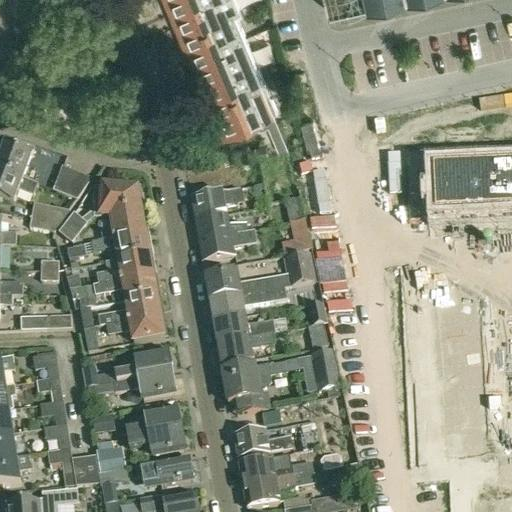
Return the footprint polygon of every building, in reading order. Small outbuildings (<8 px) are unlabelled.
[(167,0),(193,60),(225,135),(277,112),(266,85),(234,11),(240,8),(236,0),(167,0)] [(326,0),(329,13),(388,0),(326,0)] [(5,148),(0,161),(0,172),(23,181),(35,151),(20,146),(17,152),(5,148)] [(65,197),(74,174),(63,169),(54,193),(65,197)] [(511,170),(434,174),(436,220),(511,216),(511,170)] [(36,186),(23,181),(0,172),(0,199),(14,205),(18,195),(31,200),(36,186)] [(74,174),(65,197),(78,202),(92,181),(74,174)] [(142,198),(131,188),(126,188),(122,190),(120,190),(120,187),(106,186),(105,189),(103,189),(103,193),(95,192),(94,206),(97,206),(96,219),(112,221),(111,220),(115,216),(142,211),(141,208),(143,203),(142,198)] [(266,209),(262,189),(254,190),(259,210),(266,209)] [(243,207),(242,203),(240,193),(192,202),(196,223),(227,217),(226,210),(243,207)] [(32,219),(63,224),(70,214),(34,208),(32,219)] [(106,244),(146,237),(144,226),(146,221),(146,216),(142,213),(142,211),(115,216),(111,220),(112,221),(113,231),(104,233),(106,244)] [(305,224),(303,214),(290,217),(292,227),(305,224)] [(248,236),(248,235),(246,226),(229,229),(227,217),(196,223),(200,244),(248,236)] [(74,218),(65,229),(79,239),(87,229),(86,228),(74,218)] [(55,236),(63,224),(32,219),(30,232),(55,236)] [(2,236),(2,223),(0,223),(0,248),(1,249),(17,249),(17,236),(2,236)] [(297,257),(312,254),(305,224),(292,227),(297,257)] [(79,239),(65,229),(58,238),(72,248),(79,239)] [(203,266),(234,260),(233,251),(260,246),(258,233),(248,235),(248,236),(200,244),(203,266)] [(119,263),(150,257),(150,256),(152,252),(151,247),(147,243),(146,237),(106,244),(93,247),(95,256),(117,252),(119,263)] [(83,249),(66,252),(68,261),(84,258),(83,249)] [(100,287),(153,278),(152,272),(155,267),(154,262),(150,259),(150,257),(119,263),(107,265),(109,276),(99,278),(100,287)] [(289,290),(315,286),(310,257),(284,261),(289,290)] [(41,273),(58,273),(58,263),(41,263),(41,273)] [(0,286),(1,273),(0,273),(0,298),(23,299),(24,286),(0,286)] [(58,273),(41,273),(41,284),(58,284),(58,273)] [(259,295),(270,293),(268,282),(240,287),(238,276),(206,282),(210,304),(259,295)] [(79,277),(66,279),(69,293),(71,293),(81,291),(79,277)] [(475,277),(440,279),(441,302),(476,300),(475,277)] [(126,304),(157,298),(157,297),(159,292),(158,287),(155,284),(153,278),(100,287),(92,289),(94,298),(124,293),(126,304)] [(81,291),(71,293),(73,302),(80,300),(82,312),(89,311),(96,309),(94,298),(92,289),(81,291)] [(246,319),(244,309),(284,302),(283,291),(270,293),(259,295),(210,304),(214,325),(246,319)] [(23,299),(0,298),(0,310),(0,309),(13,310),(13,299),(23,299)] [(100,330),(108,328),(161,319),(160,313),(162,308),(161,303),(157,299),(157,298),(126,304),(128,315),(98,320),(100,330)] [(476,300),(441,302),(442,324),(477,322),(476,300)] [(324,306),(307,309),(311,329),(323,327),(328,326),(324,306)] [(84,332),(94,331),(90,312),(80,314),(84,332)] [(44,332),(72,331),(71,319),(44,320),(44,332)] [(161,319),(108,328),(109,337),(132,334),(134,345),(165,340),(164,338),(166,333),(166,328),(162,324),(161,319)] [(246,319),(214,325),(218,346),(272,336),(275,335),(273,322),(247,326),(246,319)] [(477,322),(442,324),(443,346),(478,344),(477,322)] [(311,329),(307,330),(312,353),(328,350),(323,327),(311,329)] [(94,331),(84,332),(88,356),(98,355),(94,331)] [(218,346),(222,368),(254,362),(251,351),(274,347),(272,336),(218,346)] [(478,344),(443,346),(444,368),(479,366),(478,344)] [(172,360),(169,359),(168,355),(136,361),(138,372),(111,377),(113,386),(172,376),(170,368),(173,366),(172,360)] [(333,355),(310,359),(316,394),(339,390),(333,355)] [(50,383),(60,381),(56,357),(33,361),(35,373),(48,371),(50,383)] [(0,390),(7,389),(5,377),(14,375),(11,360),(0,361),(0,390)] [(263,414),(259,392),(265,391),(271,385),(270,380),(286,377),(284,366),(270,369),(270,367),(256,370),(223,375),(229,406),(234,405),(237,419),(263,414)] [(479,366),(444,368),(445,390),(480,388),(479,366)] [(176,385),(173,384),(172,376),(113,386),(86,391),(87,400),(112,396),(112,397),(142,391),(144,402),(175,396),(175,392),(177,390),(176,385)] [(53,407),(64,405),(60,381),(50,383),(37,385),(39,396),(51,394),(53,407)] [(0,414),(11,413),(14,412),(12,400),(17,400),(15,388),(7,389),(0,390),(0,414)] [(480,388),(445,390),(446,410),(481,408),(480,388)] [(57,430),(67,429),(64,405),(53,407),(41,408),(43,420),(55,418),(57,430)] [(481,408),(446,410),(447,430),(482,428),(481,408)] [(128,442),(182,433),(180,425),(183,423),(182,417),(179,416),(178,412),(146,418),(148,429),(126,433),(128,442)] [(0,439),(14,437),(11,417),(11,413),(0,414),(0,439)] [(281,415),(263,418),(265,431),(283,428),(281,415)] [(112,416),(91,420),(94,436),(114,432),(112,416)] [(482,428),(447,430),(448,451),(483,449),(482,428)] [(61,454),(71,452),(67,429),(57,430),(44,432),(46,444),(59,442),(61,454)] [(182,433),(128,442),(130,452),(152,448),(154,459),(185,453),(185,449),(187,447),(186,442),(183,441),(182,433)] [(291,440),(268,444),(266,434),(235,439),(238,462),(293,452),(291,440)] [(0,463),(18,461),(14,437),(0,439),(0,463)] [(111,445),(96,448),(100,476),(118,473),(115,452),(112,452),(111,445)] [(71,452),(61,454),(48,456),(50,465),(50,472),(63,470),(65,491),(102,487),(97,458),(73,462),(71,452)] [(0,463),(0,488),(22,485),(20,474),(30,473),(28,459),(18,461),(0,463)] [(194,472),(191,470),(190,462),(136,471),(138,482),(159,478),(161,489),(193,483),(193,479),(194,477),(194,472)] [(312,467),(275,473),(273,462),(239,468),(243,489),(309,478),(314,477),(312,467)] [(365,496),(360,469),(350,470),(350,473),(342,485),(342,487),(355,496),(355,498),(365,496)] [(124,472),(100,476),(102,490),(126,486),(124,472)] [(278,494),(311,488),(316,487),(314,477),(309,478),(243,489),(247,511),(280,505),(278,494)] [(58,511),(59,511),(79,509),(78,495),(44,498),(44,504),(10,507),(9,511),(58,511)] [(200,511),(200,509),(197,507),(196,498),(167,503),(166,499),(141,503),(142,511),(200,511)] [(355,511),(353,498),(333,502),(334,511),(355,511)] [(312,506),(312,509),(312,511),(334,511),(333,502),(312,506)] [(511,511),(511,503),(479,505),(479,511),(511,511)]
